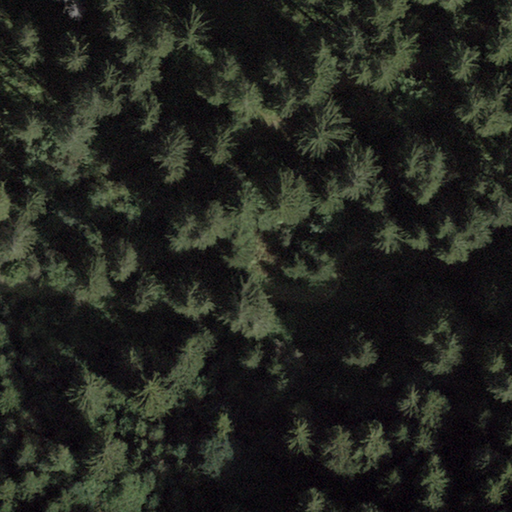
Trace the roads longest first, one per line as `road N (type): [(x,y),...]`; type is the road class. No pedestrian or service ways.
road 1 (track): [(0,308),(180,322),(328,292),(385,200),(389,153),(445,108),(473,73),(511,51)]
road 2 (track): [(0,223),(474,0)]
